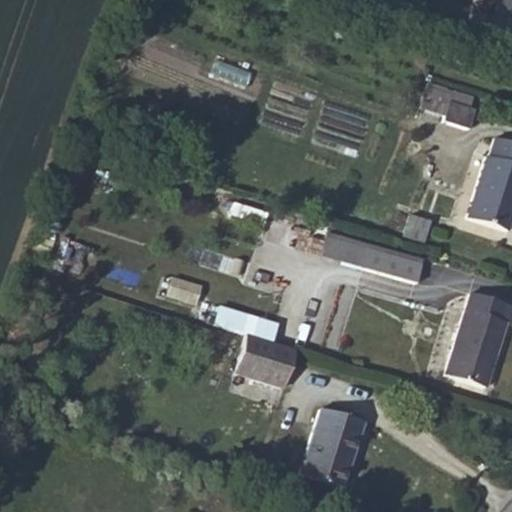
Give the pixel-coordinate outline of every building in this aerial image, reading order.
[(511,0),(498,0),(489,28),(511,35),(511,0)] [(417,109),(442,117),(446,105),(467,111),(471,100),(425,85),(417,109)] [(471,113),(467,111),(446,105),(442,117),(440,123),(466,131),(471,113)] [(511,145),(492,139),(486,158),(484,157),(464,220),(505,232),(511,210),(511,145)] [(427,223),(406,216),(399,236),(421,243),(427,223)] [(318,258),(361,270),(367,248),(324,237),(318,258)] [(367,248),(361,270),(414,285),(420,263),(367,248)] [(509,307),(468,294),(443,376),(478,387),(498,323),(503,324),(509,307)] [(291,351),(244,336),(232,375),(280,389),(291,351)] [(361,423),(318,410),(297,475),(338,488),(348,457),(350,458),(361,423)]
